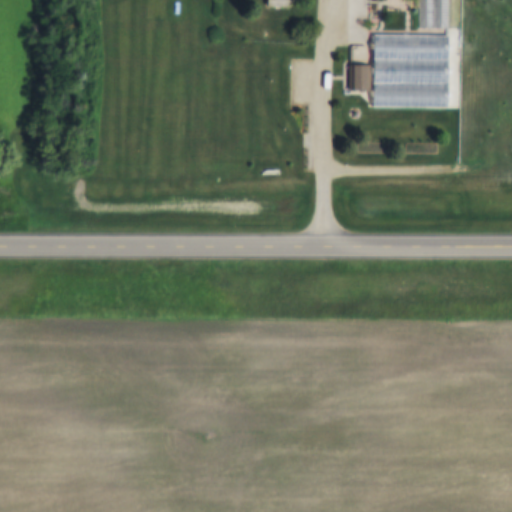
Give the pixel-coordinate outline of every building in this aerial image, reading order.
[(283,0),(257,0),(257,10),(284,10),(283,0)] [(445,32),(445,0),(414,0),(414,32),(445,32)] [(444,57),(444,36),(369,36),(369,57),(444,57)] [(362,63),(362,47),(347,47),(347,63),(362,63)] [(364,66),(345,65),(344,93),(364,94),(364,66)] [(369,92),(444,92),(444,70),(369,70),(369,92)]
